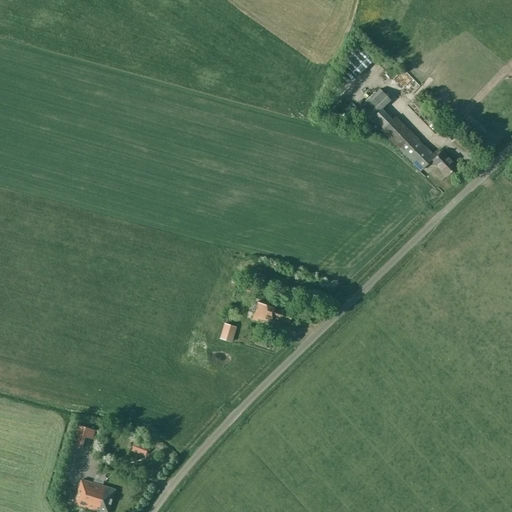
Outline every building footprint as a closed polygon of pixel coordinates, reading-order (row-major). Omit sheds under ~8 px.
[(339,59),(343,64),(339,68),(351,81),(356,76),(356,77),(373,60),(356,42),(339,59)] [(376,108),(387,97),(380,89),(357,111),(378,133),(381,130),(420,170),(430,160),(431,161),(446,176),(456,166),(442,151),(435,157),(435,156),(429,150),(423,145),(395,116),(390,122),(376,108)] [(443,128),(448,132),(445,135),(451,141),(463,129),(456,123),(459,120),(455,116),(443,128)] [(237,290),(252,295),(254,287),(239,283),(237,290)] [(272,326),(274,318),(289,323),(292,313),(257,302),(252,319),(272,326)] [(219,338),(231,342),(236,327),(223,323),(219,338)] [(77,425),(71,446),(80,449),(86,428),(77,425)] [(136,441),(132,450),(143,454),(147,445),(136,441)] [(79,487),(74,505),(99,511),(108,511),(115,489),(81,480),(79,488),(79,487)]
